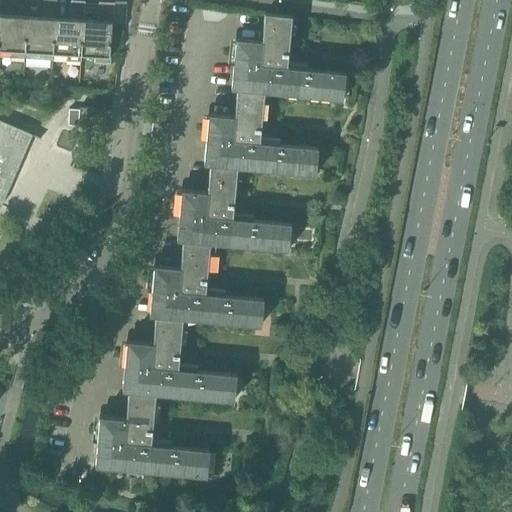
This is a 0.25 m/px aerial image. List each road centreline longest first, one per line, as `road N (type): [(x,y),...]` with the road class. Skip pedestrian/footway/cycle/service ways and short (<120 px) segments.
road 1 (primary): [(461,0),(365,511)]
road 2 (primary): [(404,511),(498,0)]
road 3 (unclassified): [(0,334),(54,312),(107,258),(125,209),(152,0)]
